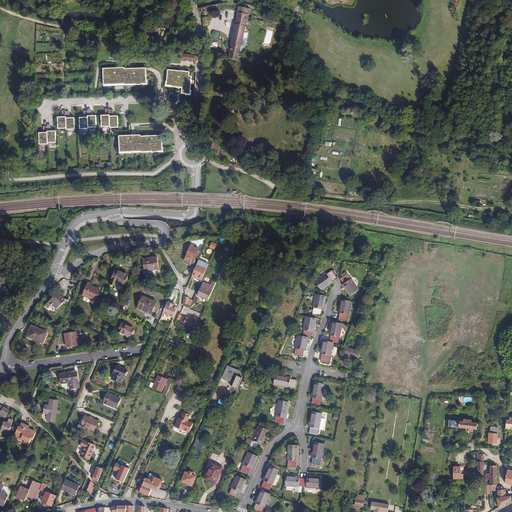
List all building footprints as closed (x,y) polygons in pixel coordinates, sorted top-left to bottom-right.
[(250,9),(239,6),(228,58),(238,60),(250,9)] [(172,57),(163,53),(161,57),(171,61),(172,57)] [(124,68),(102,69),(103,85),(124,84),(124,85),(135,85),(141,85),(141,84),(146,84),(146,69),(124,69),(124,68)] [(190,72),(168,70),(166,86),(172,86),(172,87),(182,88),(182,94),(190,95),(192,76),(189,76),(190,72)] [(88,118),(80,118),(80,129),(88,129),(88,128),(97,128),(96,116),(88,116),(88,118)] [(110,116),(101,116),(102,127),(110,127),(110,128),(118,128),(118,117),(110,117),(110,116)] [(66,117),(58,117),(58,129),(66,128),(67,130),(75,129),(75,118),(66,118),(66,117)] [(48,133),(39,133),(40,144),(48,144),(48,143),(56,142),(56,131),(48,131),(48,133)] [(132,131),(119,132),(120,153),(141,152),(141,153),(152,152),(152,153),(157,153),(157,152),(163,152),(162,136),(141,137),(141,136),(132,136),(132,131)] [(200,249),(191,245),(189,250),(187,250),(186,251),(188,252),(186,257),(184,261),(190,264),(190,265),(193,267),(196,260),(195,260),(200,249)] [(159,269),(157,256),(143,258),(145,271),(159,269)] [(206,270),(209,264),(199,260),(192,275),(196,277),(202,280),(206,270)] [(124,286),(128,275),(116,269),(110,284),(115,286),(116,283),(124,286)] [(337,275),(334,270),(332,271),(327,274),(326,273),(315,281),(321,291),(333,283),(332,281),(337,278),(335,276),(337,275)] [(345,272),(341,275),(342,277),(340,278),(344,284),(342,285),(350,296),(359,290),(352,278),(351,279),(348,273),(347,274),(345,272)] [(208,301),(216,283),(213,281),(211,285),(203,282),(197,296),(208,301)] [(96,301),(100,289),(91,285),(92,284),(88,282),(83,295),(96,301)] [(59,297),(61,296),(58,293),(47,303),(50,306),(52,304),(57,309),(64,302),(59,297)] [(327,296),(316,294),(313,308),(314,308),(313,314),(321,316),(322,310),(324,310),(327,296)] [(151,314),(156,302),(143,296),(138,308),(151,314)] [(352,301),(341,299),(338,313),(340,313),(339,319),(347,321),(348,315),(349,315),(352,301)] [(163,313),(173,318),(178,307),(175,306),(175,305),(168,302),(163,313)] [(196,329),(199,322),(187,317),(186,317),(182,315),(179,321),(184,323),(184,324),(196,329)] [(317,319),(306,316),(303,330),(304,330),(303,336),(298,335),(295,349),(294,356),(303,357),(304,351),(306,351),(309,337),(311,338),(312,332),(314,332),(317,319)] [(343,324),(332,321),(329,335),(331,336),(330,341),(323,340),(320,354),(322,354),(321,361),(329,362),(330,356),(331,356),(334,342),(338,343),(339,337),(340,337),(343,324)] [(131,336),(134,328),(122,323),(119,331),(131,336)] [(38,342),(43,343),(48,332),(32,325),(27,336),(39,340),(38,342)] [(78,345),(76,331),(64,333),(67,347),(78,345)] [(360,351),(346,347),(344,355),(358,359),(360,351)] [(122,383),(128,370),(117,366),(112,379),(122,383)] [(238,387),(242,380),(239,378),(237,378),(239,372),(228,367),(223,377),(228,379),(227,380),(231,382),(231,380),(235,382),(234,385),(238,387)] [(80,387),(77,371),(60,374),(61,384),(69,383),(70,389),(80,387)] [(166,396),(167,393),(174,379),(169,377),(169,379),(157,374),(155,379),(156,380),(153,388),(161,391),(164,385),(166,386),(162,395),(166,396)] [(291,377),(276,374),(273,385),(289,388),(289,387),(296,388),(297,380),(291,379),(291,377)] [(325,384),(314,382),(311,397),(313,398),(312,404),(320,406),(321,399),(322,400),(325,384)] [(116,398),(107,394),(103,403),(116,409),(121,399),(117,397),(116,398)] [(57,410),(58,400),(50,399),(49,406),(45,405),(43,413),(48,413),(47,422),(55,423),(56,413),(59,413),(59,411),(57,410)] [(290,403),(279,400),(275,416),(276,416),(275,422),(283,424),(285,418),(287,418),(290,403)] [(0,413),(6,417),(10,411),(0,404),(0,413)] [(320,429),(322,418),(322,413),(323,412),(315,410),(315,412),(311,411),(308,427),(310,427),(309,434),(317,435),(319,429),(320,429)] [(178,422),(177,422),(177,423),(174,428),(183,432),(183,431),(189,433),(192,425),(187,422),(190,416),(183,413),(180,420),(180,422),(179,422),(178,422)] [(94,431),(98,421),(86,416),(81,426),(94,431)] [(8,437),(13,420),(9,419),(8,423),(4,422),(3,426),(0,424),(0,435),(8,437)] [(463,421),(459,421),(449,420),(448,426),(452,427),(457,428),(459,428),(466,429),(470,429),(470,432),(473,432),(473,430),(477,430),(477,423),(471,422),(472,420),(464,419),(463,421)] [(33,436),(34,436),(36,433),(28,429),(30,426),(22,422),(20,427),(19,426),(16,434),(17,434),(15,438),(20,440),(21,438),(25,440),(24,442),(23,444),(28,446),(32,437),(33,436)] [(252,440),(249,439),(247,438),(245,443),(258,449),(260,444),(263,445),(269,430),(258,425),(256,430),(252,440)] [(498,427),(491,427),(490,433),(489,433),(488,444),(492,444),(492,446),(497,446),(498,434),(498,427)] [(90,459),(96,445),(83,440),(81,446),(84,448),(81,455),(90,459)] [(204,444),(196,440),(192,449),(201,452),(204,444)] [(322,460),(324,449),(325,444),(314,442),(311,457),(313,458),(312,464),(320,466),(321,459),(322,460)] [(299,461),(299,445),(288,445),(287,461),(288,461),(288,469),(296,470),(297,461),(299,461)] [(251,453),(248,452),(243,465),(241,471),(249,474),(251,468),(253,469),(259,456),(255,455),(251,453)] [(224,468),(211,462),(203,479),(216,485),(224,468)] [(130,469),(116,463),(114,470),(119,472),(116,479),(121,481),(121,480),(124,481),(130,469)] [(273,485),(277,474),(279,470),(280,467),(272,464),(271,466),(269,465),(263,480),(264,481),(262,487),(270,490),(272,485),(273,485)] [(497,485),(497,466),(490,465),(490,473),(485,474),(485,480),(490,480),(490,486),(491,486),(497,485)] [(92,479),(98,482),(103,469),(97,466),(92,479)] [(461,466),(453,466),(453,479),(464,479),(464,474),(461,474),(461,466)] [(197,476),(185,471),(181,481),(193,487),(197,476)] [(143,484),(140,482),(137,491),(149,496),(152,489),(157,491),(158,488),(161,481),(161,480),(155,477),(156,475),(150,473),(148,479),(146,478),(143,484)] [(247,480),(237,475),(231,488),(232,488),(229,494),(237,498),(240,492),(241,493),(247,480)] [(300,476),(286,475),(285,486),(291,487),(291,491),(302,492),(303,487),(306,487),(306,488),(320,489),(321,478),(307,477),(307,479),(299,478),(300,476)] [(80,486),(65,479),(61,489),(76,495),(80,486)] [(33,480),(29,489),(21,486),(16,497),(25,501),(26,498),(35,501),(39,493),(40,490),(44,491),(47,484),(43,483),(42,484),(33,480)] [(161,481),(158,488),(164,490),(167,483),(161,481)] [(4,486),(0,483),(0,504),(4,506),(9,495),(2,492),(4,486)] [(498,508),(507,503),(507,496),(507,489),(500,490),(500,497),(497,498),(498,508)] [(271,494),(260,490),(255,503),(257,504),(254,509),(260,511),(262,511),(264,507),(265,507),(271,494)] [(56,497),(46,492),(42,501),(52,506),(56,497)] [(363,507),(364,500),(356,499),(355,506),(363,507)] [(373,511),(382,511),(383,511),(384,511),(387,511),(389,505),(372,501),(370,510),(374,510),(373,511)]
